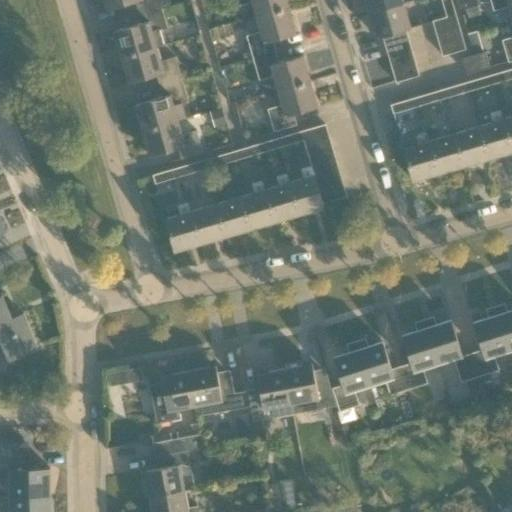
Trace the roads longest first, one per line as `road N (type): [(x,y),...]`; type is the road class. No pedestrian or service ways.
road 1 (residential): [(146,290),(66,0)]
road 2 (residential): [(392,242),(321,0)]
road 3 (residential): [(146,290),(392,242)]
road 4 (residential): [(78,307),(0,120)]
road 5 (residential): [(392,242),(511,207)]
